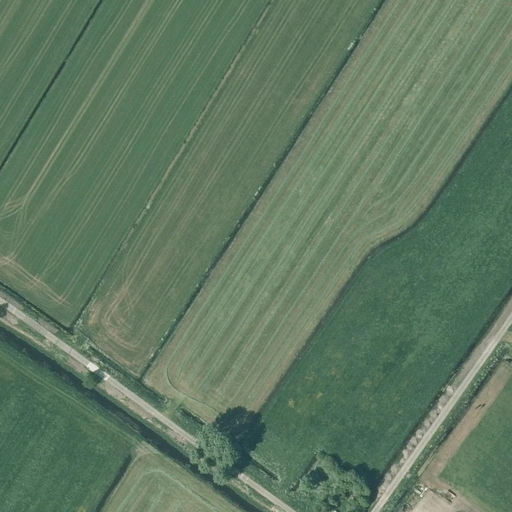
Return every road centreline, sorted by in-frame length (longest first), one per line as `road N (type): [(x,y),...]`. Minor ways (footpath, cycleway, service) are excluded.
road 1 (unclassified): [(287,511),(0,305)]
road 2 (unclassified): [(380,511),(511,322)]
